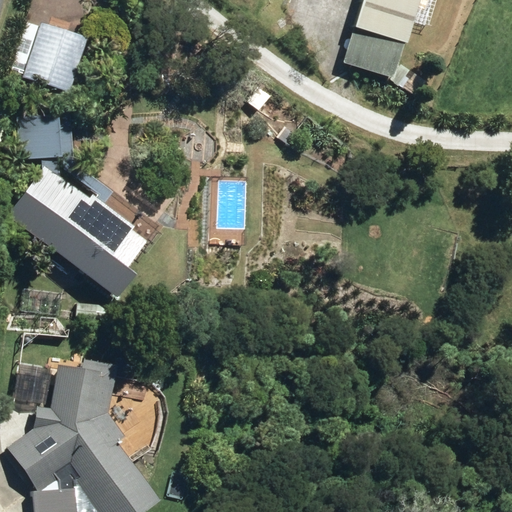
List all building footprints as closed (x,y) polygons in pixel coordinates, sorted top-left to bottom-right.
[(389,79),(399,45),(411,0),(354,0),(346,29),(335,64),(389,79)] [(17,78),(62,93),(80,39),(35,24),(17,78)] [(448,76),(438,76),(437,88),(447,88),(448,76)] [(253,90),(240,104),(249,112),(262,97),(253,90)] [(11,118),(14,162),(53,160),(51,116),(11,118)] [(0,219),(105,301),(124,278),(100,259),(124,229),(82,196),(78,202),(38,171),(0,219)] [(2,448),(33,494),(48,483),(49,495),(26,496),(27,511),(68,511),(66,479),(89,511),(137,511),(149,504),(107,444),(114,439),(98,415),(107,368),(76,362),(74,371),(51,367),(43,410),(33,408),(28,430),(2,448)]
